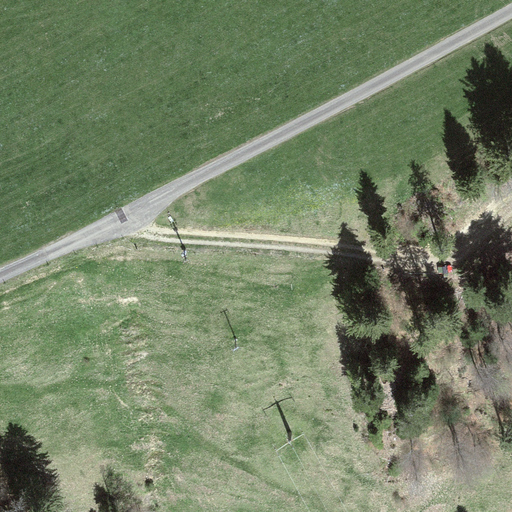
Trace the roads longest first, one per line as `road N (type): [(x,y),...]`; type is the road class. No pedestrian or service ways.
road 1 (unclassified): [(511,9),(111,225),(0,275)]
road 2 (track): [(111,225),(423,261),(480,242),(511,210)]
